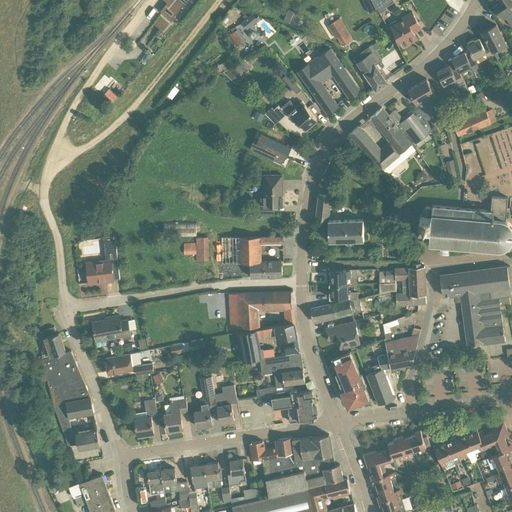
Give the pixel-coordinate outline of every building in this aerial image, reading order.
[(166,0),(168,1),(160,10),(171,19),(185,2),(187,4),(189,0),(166,0)] [(386,8),(381,0),(373,0),(379,12),(386,8)] [(511,0),(498,0),(496,4),(496,7),(503,19),(508,15),(511,20),(511,0)] [(300,14),(288,9),(284,20),(295,25),(300,14)] [(417,39),(414,32),(421,28),(419,25),(412,12),(402,17),(404,20),(392,26),(400,42),(402,41),(405,46),(417,39)] [(255,17),(251,13),(248,16),(244,14),(242,16),(245,19),(241,21),(247,29),(260,18),(257,15),(255,17)] [(353,38),(340,17),(327,25),(336,38),(337,38),(342,45),(353,38)] [(506,44),(496,25),(483,31),(489,44),(491,50),(499,46),(500,47),(506,44)] [(246,40),(239,28),(229,34),(236,46),(246,40)] [(479,38),(467,45),(474,57),(475,59),(486,53),(489,58),(494,55),(492,51),(491,50),(489,44),(483,47),(479,38)] [(298,70),(322,105),(328,113),(338,106),(321,82),(333,74),(350,97),(360,90),(354,82),(330,47),(298,70)] [(387,82),(386,80),(369,55),(364,49),(353,57),(357,63),(376,90),(387,82)] [(475,59),(474,57),(468,59),(464,52),(452,58),(457,67),(460,72),(471,67),(474,71),(479,68),(475,59)] [(245,59),(224,71),(237,83),(244,77),(241,74),(243,72),(242,71),(247,67),(248,68),(250,66),(245,59)] [(230,67),(228,63),(227,60),(221,64),(222,66),(219,68),(221,72),(223,71),(224,70),(230,67)] [(460,86),(465,97),(471,95),(464,82),(460,72),(457,67),(452,70),(449,65),(437,71),(444,85),(450,82),(454,89),(460,86)] [(408,89),(417,104),(421,111),(439,101),(435,93),(427,78),(408,89)] [(179,89),(175,85),(167,95),(172,98),(179,89)] [(496,98),(494,92),(498,90),(496,85),(491,87),(491,86),(485,89),(490,100),(496,98)] [(471,96),(473,100),(487,94),(485,90),(471,96)] [(279,105),(275,109),(272,107),(265,113),(276,123),(282,119),(287,114),(285,112),(287,111),(295,120),(297,118),(306,128),(311,124),(313,124),(316,122),(316,120),(317,119),(302,101),(296,107),(290,100),(281,108),(279,105)] [(388,115),(382,107),(371,116),(378,124),(388,137),(399,128),(413,145),(431,131),(424,118),(419,109),(401,123),(392,112),(388,115)] [(264,114),(257,111),(254,119),(261,122),(264,114)] [(486,125),(490,123),(496,121),(493,113),(488,115),(487,113),(455,124),(458,135),(486,125)] [(378,124),(371,116),(367,119),(373,128),(378,124)] [(393,159),(399,154),(389,143),(378,152),(368,137),(359,126),(358,125),(350,133),(387,174),(398,165),(393,159)] [(286,149),(288,145),(266,135),(263,143),(255,139),(250,149),(282,163),(285,157),(287,158),(290,151),(286,149)] [(452,160),(446,161),(450,180),(457,179),(452,160)] [(259,214),(274,213),(274,206),(283,205),(283,196),(281,196),(281,192),(283,192),(282,175),(264,175),(265,206),(259,206),(259,214)] [(330,194),(319,193),(316,220),(317,220),(317,218),(328,220),(330,194)] [(511,225),(511,226),(511,224),(510,224),(509,222),(507,221),(506,220),(508,197),(492,196),(491,210),(462,208),(432,205),(432,208),(431,208),(431,207),(430,207),(429,207),(428,207),(427,207),(426,207),(425,208),(424,209),(424,210),(423,210),(423,211),(423,214),(420,214),(420,226),(422,226),(421,235),(421,237),(422,238),(423,239),(424,240),(425,240),(426,240),(427,240),(429,239),(430,239),(429,244),(441,245),(440,250),(440,253),(449,253),(449,251),(448,251),(449,245),(498,249),(500,249),(502,249),(504,249),(506,248),(507,247),(508,247),(509,246),(510,245),(511,244),(511,242),(511,225)] [(364,240),(363,219),(328,220),(329,241),(364,240)] [(196,221),(164,222),(164,237),(197,237),(196,221)] [(251,277),(252,277),(282,276),(281,261),(260,261),(259,245),(283,244),(283,236),(222,238),(223,263),(251,262),(251,277)] [(104,238),(105,247),(116,246),(115,237),(104,238)] [(111,260),(87,262),(89,283),(113,281),(111,260)] [(395,276),(395,278),(395,279),(402,279),(403,293),(396,293),(396,305),(426,303),(425,265),(421,266),(421,261),(413,262),(413,266),(409,266),(410,267),(395,268),(395,271),(395,276)] [(491,299),(499,297),(511,296),(509,277),(511,276),(510,266),(440,275),(443,296),(453,294),(482,290),(489,289),(491,299)] [(357,283),(357,269),(331,270),(331,284),(347,283),(357,283)] [(396,282),(395,279),(395,278),(386,278),(386,271),(380,271),(380,283),(381,283),(390,283),(396,282)] [(396,291),(396,282),(390,283),(381,283),(381,288),(385,288),(386,292),(391,291),(396,291)] [(347,283),(331,284),(330,284),(330,298),(340,298),(340,301),(349,299),(349,300),(358,299),(358,292),(350,292),(350,290),(348,290),(347,283)] [(462,301),(464,319),(468,345),(505,341),(499,297),(491,299),(489,289),(482,290),(453,294),(453,298),(459,302),(462,301)] [(293,307),(291,292),(291,291),(229,293),(232,328),(258,326),(257,309),(293,307)] [(311,308),(313,321),(330,317),(330,319),(337,317),(362,310),(359,299),(358,299),(349,300),(349,299),(340,301),(340,302),(311,308)] [(166,313),(153,316),(156,331),(169,328),(166,313)] [(398,319),(400,324),(400,327),(415,323),(414,313),(398,319)] [(124,340),(131,338),(130,329),(128,320),(121,321),(120,315),(111,317),(111,318),(93,322),(96,341),(97,341),(98,347),(107,346),(105,339),(123,336),(124,340)] [(391,367),(412,363),(421,329),(414,327),(411,335),(391,340),(388,328),(400,324),(398,319),(383,324),(387,338),(385,339),(387,349),(388,355),(391,367)] [(360,342),(354,320),(326,328),(329,341),(335,339),(334,337),(338,336),(341,347),(360,342)] [(295,322),(286,324),(238,332),(243,360),(260,358),(264,357),(262,349),(260,348),(258,337),(270,335),(270,334),(276,333),(279,336),(280,340),(297,337),(295,322)] [(57,333),(55,329),(55,326),(44,330),(44,331),(41,331),(41,339),(44,338),(47,349),(42,355),(44,359),(43,359),(43,361),(71,351),(71,350),(66,352),(59,333),(57,333)] [(183,351),(191,349),(190,347),(192,347),(193,350),(203,348),(203,346),(206,346),(205,339),(182,343),(172,345),(174,353),(183,351)] [(124,344),(125,351),(133,350),(132,343),(124,344)] [(285,354),(300,352),(299,345),(284,348),(285,354)] [(43,361),(50,388),(69,384),(83,377),(71,351),(43,361)] [(134,368),(135,368),(135,365),(142,364),(139,351),(105,357),(108,374),(134,369),(134,368)] [(370,399),(363,382),(350,351),(332,359),(337,373),(336,374),(342,390),(341,391),(346,403),(353,406),(370,399)] [(264,357),(260,358),(261,374),(274,372),(276,385),(256,389),(257,395),(271,392),(284,390),(290,389),(290,386),(293,385),(293,383),(305,381),(303,368),(302,368),(300,352),(285,354),(264,357)] [(380,363),(366,368),(379,404),(394,398),(394,397),(383,369),(391,367),(388,355),(377,356),(380,363)] [(136,374),(154,372),(153,363),(135,365),(136,374)] [(164,381),(160,372),(153,376),(157,384),(164,381)] [(203,410),(195,411),(198,427),(213,424),(210,410),(218,409),(217,406),(215,393),(212,376),(200,378),(203,398),(201,399),(203,410)] [(91,397),(83,377),(69,384),(50,388),(54,405),(66,402),(91,397)] [(237,398),(234,384),(222,386),(223,392),(215,393),(217,406),(218,409),(220,422),(235,420),(231,399),(237,398)] [(284,390),(271,392),(273,408),(279,407),(288,406),(290,422),(315,418),(314,416),(316,414),(318,413),(315,397),(313,397),(312,390),(302,392),(298,392),(298,388),(290,389),(284,390)] [(91,397),(66,402),(54,405),(59,419),(94,412),(91,397)] [(145,400),(147,416),(136,418),(137,425),(136,425),(136,427),(137,427),(138,435),(154,433),(151,416),(158,415),(155,398),(145,400)] [(173,412),(165,414),(168,431),(183,428),(180,412),(188,410),(186,398),(171,400),(173,412)] [(79,449),(101,444),(94,412),(59,419),(69,445),(78,443),(79,449)] [(485,449),(494,445),(504,421),(493,426),(495,430),(480,436),(485,449)] [(504,421),(494,445),(498,453),(509,448),(503,434),(508,432),(504,421)] [(467,434),(475,453),(481,451),(485,449),(480,436),(477,428),(472,430),(473,432),(467,434)] [(410,436),(415,450),(431,445),(427,436),(423,437),(421,430),(416,432),(416,434),(410,436)] [(329,457),(332,456),(332,454),(332,453),(329,434),(313,437),(312,436),(300,438),(292,439),(292,437),(276,439),(278,448),(278,455),(279,455),(280,456),(262,458),(262,459),(263,458),(270,497),(289,492),(293,491),(305,488),(307,487),(309,487),(343,478),(340,464),(331,466),(329,457)] [(455,436),(464,457),(475,453),(467,434),(461,437),(460,434),(455,436)] [(403,435),(399,437),(406,458),(410,457),(409,452),(415,450),(410,436),(404,438),(403,435)] [(452,441),(446,443),(452,457),(458,455),(460,459),(464,457),(455,436),(451,438),(452,441)] [(401,460),(406,458),(399,437),(394,439),(394,441),(388,443),(389,446),(393,457),(400,455),(401,460)] [(278,455),(278,448),(270,449),(270,450),(265,451),(263,440),(251,443),(254,460),(262,459),(262,458),(280,456),(279,455),(278,455)] [(455,465),(452,457),(446,443),(440,445),(439,443),(434,445),(443,466),(445,465),(446,468),(455,465)] [(389,446),(390,448),(375,453),(374,450),(364,454),(384,464),(395,460),(393,457),(389,446)] [(511,447),(509,448),(498,453),(489,457),(490,462),(495,460),(498,466),(511,460),(509,455),(511,454),(510,449),(511,448),(511,447)] [(481,451),(483,458),(490,455),(487,449),(481,451)] [(367,464),(370,463),(374,478),(387,474),(384,464),(364,454),(367,464)] [(228,474),(229,484),(241,483),(241,480),(246,480),(245,472),(243,458),(230,460),(232,473),(228,474)] [(495,474),(497,478),(511,472),(511,461),(511,460),(498,466),(500,472),(495,474)] [(205,464),(208,486),(208,488),(215,487),(222,486),(220,477),(222,477),(221,469),(219,470),(218,462),(205,464)] [(191,465),(194,488),(208,486),(205,464),(191,465)] [(180,499),(189,496),(189,494),(188,494),(187,481),(177,482),(176,477),(175,468),(162,469),(164,484),(165,492),(177,490),(177,491),(179,491),(180,499)] [(151,494),(156,493),(157,499),(150,501),(153,508),(166,504),(164,492),(165,492),(164,484),(162,469),(148,471),(151,494)] [(387,474),(374,478),(372,479),(371,475),(373,484),(376,483),(378,489),(393,484),(391,478),(395,477),(394,472),(387,474)] [(511,472),(497,478),(499,483),(504,481),(506,487),(511,484),(511,472)] [(115,511),(116,511),(103,474),(93,478),(80,482),(83,492),(84,493),(88,504),(90,511),(115,511)] [(464,485),(471,483),(468,476),(461,478),(464,485)] [(351,491),(348,478),(344,479),(308,488),(313,511),(321,511),(327,510),(324,497),(351,491)] [(379,501),(401,494),(399,489),(395,491),(393,484),(378,489),(380,495),(377,496),(379,501)] [(230,487),(221,488),(223,503),(231,502),(230,487)] [(313,511),(308,488),(307,487),(305,488),(293,491),(289,492),(270,497),(260,499),(254,500),(245,502),(233,505),(233,511),(313,511)] [(254,500),(252,488),(244,489),(245,502),(254,500)] [(252,488),(254,500),(260,499),(259,490),(255,488),(252,488)] [(88,504),(84,493),(74,497),(78,507),(88,504)] [(189,494),(189,496),(191,505),(191,511),(199,511),(197,493),(189,494)] [(385,511),(384,511),(400,511),(403,511),(406,510),(402,499),(402,498),(401,494),(379,501),(380,506),(383,505),(385,511)] [(182,508),(186,507),(191,505),(189,496),(180,499),(179,500),(182,508)] [(414,500),(416,507),(423,505),(421,498),(414,500)] [(357,511),(355,503),(323,511),(357,511)] [(477,503),(475,504),(467,507),(468,511),(472,511),(479,509),(477,503)]
